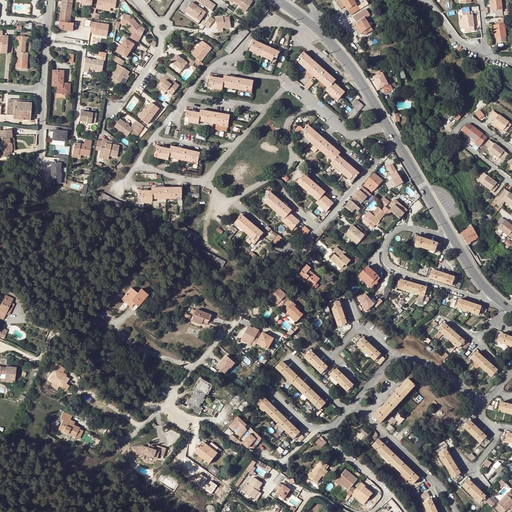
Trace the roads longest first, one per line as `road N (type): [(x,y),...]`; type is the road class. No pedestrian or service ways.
road 1 (residential): [(0,344),(38,359),(57,334),(118,388),(159,407),(318,227)]
road 2 (residential): [(491,293),(474,297),(389,264),(384,242),(399,228),(448,231)]
road 3 (residential): [(456,511),(440,485),(352,404)]
road 4 (residential): [(511,149),(472,119),(455,130),(511,182)]
road 5 (secondary): [(310,23),(356,72),(386,124)]
road 6 (residential): [(310,23),(301,31),(264,22),(211,67)]
